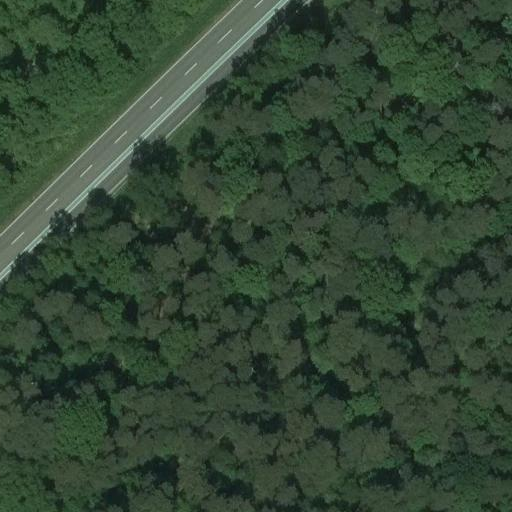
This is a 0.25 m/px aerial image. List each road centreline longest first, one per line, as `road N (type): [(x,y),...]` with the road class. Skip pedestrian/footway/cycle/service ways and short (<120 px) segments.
road 1 (trunk): [(0,301),(313,0)]
road 2 (trunk): [(275,0),(0,263)]
